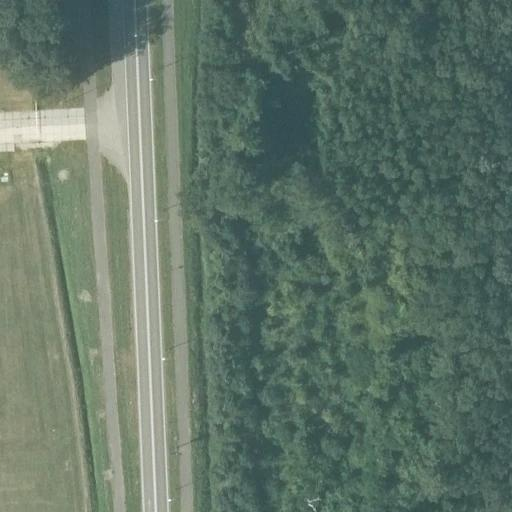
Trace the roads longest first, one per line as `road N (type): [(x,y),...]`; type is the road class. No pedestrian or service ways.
road 1 (secondary): [(154,511),(132,0)]
road 2 (track): [(137,129),(0,136)]
